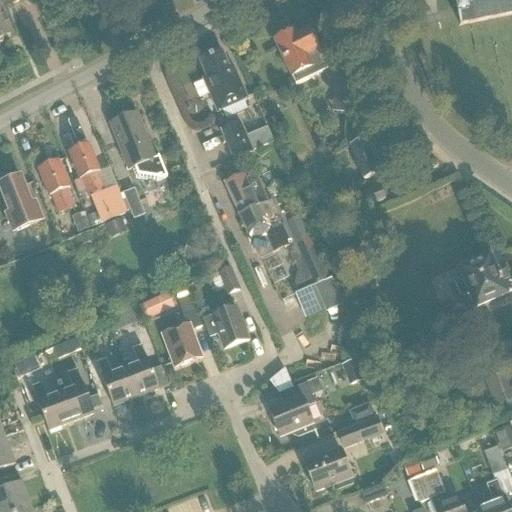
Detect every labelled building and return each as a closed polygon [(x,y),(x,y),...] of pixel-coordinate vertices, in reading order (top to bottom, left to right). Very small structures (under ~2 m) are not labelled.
[(4,40),(14,36),(6,18),(8,18),(5,10),(2,5),(0,0),(0,43),(3,43),(4,40)] [(0,0),(2,5),(5,10),(25,1),(24,0),(0,0)] [(511,0),(454,0),(460,26),(462,26),(462,25),(469,24),(471,24),(511,15),(511,0)] [(296,87),(328,71),(319,53),(309,31),(297,37),(295,33),(274,43),(291,79),(292,79),(296,87)] [(222,53),(200,62),(207,80),(204,81),(218,114),(222,112),(226,121),(248,111),(244,102),(247,101),(233,68),(229,70),(222,53)] [(339,84),(349,79),(341,64),(331,69),(339,84)] [(155,160),(136,115),(110,125),(129,171),(132,170),(136,179),(157,180),(167,177),(159,158),(155,160)] [(234,161),(252,153),(274,144),(267,128),(246,138),(240,124),(221,132),(234,161)] [(380,175),(379,173),(389,169),(377,139),(367,143),(366,141),(350,147),(364,182),(380,175)] [(82,180),(89,198),(105,192),(98,174),(99,173),(88,146),(70,153),(81,180),(82,180)] [(59,215),(75,209),(67,190),(68,190),(58,163),(40,170),(50,197),(52,196),(59,215)] [(256,175),(245,180),(243,177),(225,185),(240,216),(240,217),(253,243),(260,260),(273,254),(291,245),(271,201),(269,202),(256,175)] [(29,226),(29,227),(42,222),(35,204),(31,206),(20,178),(0,185),(0,187),(11,214),(7,215),(13,232),(29,226)] [(369,207),(385,200),(380,189),(364,196),(369,207)] [(134,221),(145,216),(134,190),(123,195),(134,221)] [(79,235),(91,230),(85,213),(72,218),(79,235)] [(300,218),(288,223),(314,286),(327,280),(300,218)] [(212,248),(189,241),(184,258),(195,261),(207,265),(212,248)] [(34,262),(27,264),(35,285),(58,277),(56,271),(50,256),(34,262)] [(505,295),(511,292),(511,276),(510,277),(506,268),(495,273),(490,259),(460,272),(463,279),(454,282),(461,299),(470,295),(476,309),(506,296),(505,295)] [(228,297),(240,292),(231,270),(219,275),(228,297)] [(148,322),(178,308),(171,293),(141,307),(148,322)] [(175,369),(201,360),(191,332),(202,328),(192,300),(179,305),(187,327),(163,337),(175,369)] [(224,351),(249,342),(236,309),(212,318),(224,351)] [(125,369),(136,399),(159,391),(148,360),(142,347),(133,350),(138,364),(125,369)] [(102,378),(113,408),(136,399),(125,369),(112,374),(107,360),(97,364),(102,378)] [(461,375),(455,360),(436,368),(442,383),(461,375)] [(355,362),(344,367),(351,386),(362,382),(355,362)] [(60,394),(71,424),(94,415),(83,385),(78,371),(68,375),(73,389),(60,394)] [(497,407),(511,400),(511,393),(504,375),(487,382),(497,407)] [(9,381),(13,392),(20,390),(15,378),(9,381)] [(284,407),(270,413),(280,437),(292,432),(293,436),(298,438),(315,431),(306,409),(316,405),(307,384),(279,395),(284,407)] [(37,402),(48,432),(71,424),(60,394),(47,398),(42,385),(32,388),(37,402)] [(377,420),(339,435),(345,450),(383,435),(377,420)] [(511,431),(510,427),(495,433),(498,441),(501,450),(511,446),(511,431)] [(0,470),(15,464),(6,438),(0,440),(0,470)] [(493,476),(506,471),(497,449),(484,454),(493,476)] [(351,480),(352,480),(340,450),(305,464),(316,493),(333,487),(336,493),(353,486),(351,480)] [(436,472),(423,477),(432,500),(445,495),(436,472)] [(410,482),(419,505),(432,500),(423,477),(410,482)] [(504,499),(497,482),(486,486),(493,503),(478,509),(479,511),(509,511),(504,499)] [(0,511),(25,511),(32,509),(22,483),(0,491),(0,511)] [(366,506),(388,497),(383,484),(361,493),(366,506)] [(479,511),(478,509),(469,511),(462,511),(457,498),(446,502),(449,511),(479,511)]
